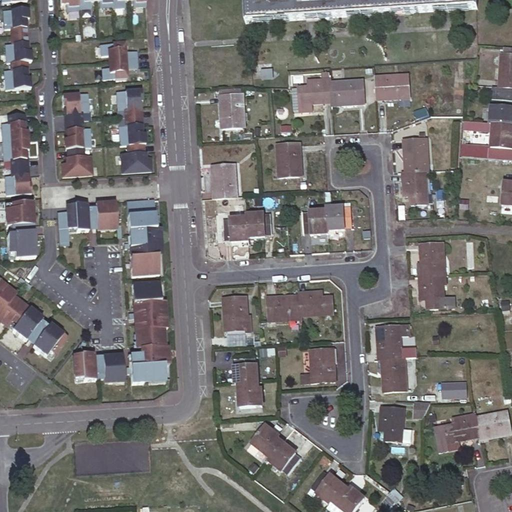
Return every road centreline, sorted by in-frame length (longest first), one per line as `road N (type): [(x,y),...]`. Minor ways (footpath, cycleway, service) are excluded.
road 1 (residential): [(167,0),(184,280)]
road 2 (residential): [(45,0),(50,196)]
road 3 (residential): [(0,425),(176,414)]
road 4 (residential): [(184,280),(348,269)]
road 5 (residential): [(107,317),(40,270),(52,253),(50,196)]
road 6 (residential): [(184,280),(193,398),(176,414)]
road 7 (residential): [(360,395),(350,450),(302,424),(299,401)]
